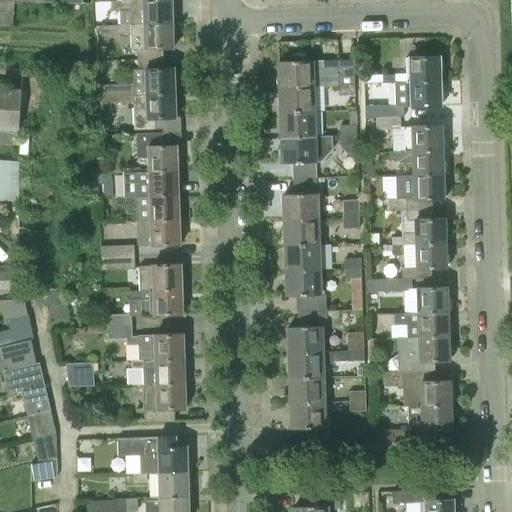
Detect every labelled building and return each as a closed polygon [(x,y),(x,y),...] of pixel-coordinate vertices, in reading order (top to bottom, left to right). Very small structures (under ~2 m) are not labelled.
[(120,25),(173,23),(172,0),(149,0),(122,1),(111,1),(111,12),(120,11),(120,25)] [(138,60),(162,59),(162,49),(174,48),(173,23),(120,25),(99,26),(99,35),(131,34),(131,51),(137,50),(138,60)] [(407,82),(440,81),(440,57),(406,58),(407,82)] [(135,96),(175,94),(174,68),(163,69),(162,59),(138,60),(138,70),(133,70),(134,86),(135,96)] [(339,86),(355,86),(354,60),(338,60),(338,74),(313,75),(313,61),(278,62),(279,88),(315,87),(339,86)] [(395,83),(395,75),(382,75),(383,84),(395,83)] [(410,108),(410,107),(441,106),(440,81),(407,82),(395,83),(396,105),(365,106),(365,118),(376,118),(401,118),(405,117),(404,108),(410,108)] [(135,96),(134,86),(99,87),(100,97),(135,96)] [(355,86),(339,86),(339,96),(355,96),(355,86)] [(280,113),(316,112),(315,87),(279,88),(280,113)] [(0,88),(0,131),(19,133),(22,90),(0,88)] [(133,103),(134,130),(167,129),(167,119),(176,119),(175,94),(135,96),(100,97),(100,113),(111,113),(111,104),(133,103)] [(281,138),(317,137),(316,112),(280,113),(281,138)] [(401,118),(376,118),(376,130),(401,129),(401,118)] [(72,139),(83,140),(84,123),(73,123),(72,139)] [(340,136),(357,135),(357,125),(340,126),(340,136)] [(405,151),(443,150),(442,126),(405,127),(405,151)] [(24,152),(46,153),(47,133),(24,132),(24,152)] [(148,172),(178,171),(177,146),(167,146),(167,133),(136,134),(137,159),(148,158),(148,172)] [(341,146),(357,146),(357,135),(340,136),(341,146)] [(334,137),(317,137),(281,138),(282,164),(292,164),(293,180),(317,178),(316,163),(318,163),(321,162),(334,147),(334,137)] [(412,177),(444,176),(443,150),(405,151),(389,152),(389,160),(400,160),(400,164),(412,163),(412,177)] [(0,178),(18,178),(18,163),(0,163),(0,178)] [(137,197),(179,196),(178,171),(148,172),(136,172),(137,197)] [(98,200),(114,199),(113,175),(97,176),(98,200)] [(407,211),(433,210),(433,200),(444,200),(444,176),(412,177),(410,177),(411,200),(407,200),(407,198),(382,199),(383,212),(407,211)] [(0,201),(19,201),(18,178),(0,178),(0,201)] [(284,221),(320,219),(319,193),(317,194),(317,178),(293,180),(293,195),(283,195),(284,221)] [(150,221),(180,220),(179,196),(137,197),(125,197),(126,206),(137,205),(137,208),(149,207),(150,221)] [(343,219),(360,219),(359,200),(343,201),(343,219)] [(392,246),(446,244),(445,219),(433,220),(433,210),(407,211),(407,220),(414,220),(414,234),(403,234),(403,237),(392,237),(392,246)] [(285,246),(321,245),(320,219),(284,221),(285,246)] [(344,229),(360,229),(360,219),(343,219),(344,229)] [(138,246),(150,246),(180,245),(180,220),(150,221),(138,222),(138,246)] [(402,279),(412,280),(432,279),(431,269),(447,269),(446,244),(392,246),(392,256),(405,256),(405,268),(401,268),(402,279)] [(101,259),(135,257),(134,245),(100,246),(101,259)] [(286,271),(322,270),(321,245),(285,246),(286,271)] [(101,271),(135,270),(135,257),(101,259),(101,271)] [(345,269),(361,268),(361,258),(344,259),(345,269)] [(20,265),(0,266),(0,294),(20,293),(20,265)] [(140,291),(182,289),(181,265),(151,266),(139,266),(140,291)] [(345,279),(362,279),(361,268),(345,269),(345,279)] [(325,296),(323,296),(322,270),(286,271),(287,297),(297,297),(297,312),(326,311),(325,296)] [(417,312),(448,311),(447,287),(416,288),(417,312)] [(129,291),(129,299),(140,298),(141,317),(153,316),(183,315),(182,289),(140,291),(129,291)] [(47,306),(68,305),(65,292),(44,293),(47,306)] [(0,302),(4,321),(8,321),(28,316),(24,299),(0,300),(0,302)] [(50,319),(71,318),(68,305),(47,306),(50,319)] [(297,312),(298,327),(288,327),(289,353),(324,352),(324,326),(327,326),(326,311),(297,312)] [(418,337),(449,337),(448,311),(417,312),(417,313),(394,313),(395,325),(417,325),(418,337)] [(132,326),(132,317),(132,314),(129,314),(107,315),(107,328),(132,326)] [(138,360),(184,359),(183,334),(154,335),(132,336),(132,326),(107,328),(108,340),(126,339),(127,346),(138,345),(138,360)] [(31,340),(34,339),(31,327),(10,332),(13,344),(31,340)] [(348,352),(364,352),(363,332),(347,333),(348,351),(348,352)] [(416,362),(418,362),(449,361),(449,337),(418,337),(387,338),(388,346),(398,346),(398,348),(415,348),(416,362)] [(0,360),(3,372),(16,368),(36,364),(34,352),(31,340),(13,344),(0,346),(0,360)] [(332,352),(333,362),(348,361),(348,352),(348,351),(332,352)] [(290,378),(325,377),(325,363),(333,363),(333,362),(332,352),(324,352),(289,353),(290,378)] [(348,361),(364,361),(364,352),(348,352),(348,361)] [(143,385),(184,384),(184,359),(138,360),(131,360),(131,369),(142,368),(143,385)] [(409,406),(451,404),(450,380),(435,381),(435,371),(413,371),(412,360),(388,361),(388,372),(384,372),(385,387),(403,386),(403,406),(409,406)] [(68,376),(93,375),(93,363),(66,364),(68,376)] [(22,392),(45,387),(43,375),(19,381),(22,392)] [(290,404),(326,403),(325,377),(290,378),(290,404)] [(143,385),(144,423),(172,422),(172,409),(185,409),(184,384),(143,385)] [(349,401),(366,401),(365,391),(349,391),(349,401)] [(28,416),(51,411),(48,399),(25,404),(28,416)] [(350,412),(366,411),(366,401),(349,401),(350,412)] [(326,445),(325,428),(327,428),(326,403),(290,404),(291,429),(301,429),(301,445),(326,445)] [(451,404),(409,406),(409,414),(409,429),(394,430),(395,442),(419,441),(419,429),(423,429),(423,431),(452,430),(451,404)] [(30,428),(54,422),(51,411),(28,416),(30,428)] [(36,454),(56,450),(56,434),(33,439),(36,454)] [(158,472),(188,471),(187,446),(176,447),(176,436),(118,438),(118,456),(146,455),(146,458),(158,457),(158,472)] [(31,481),(57,477),(57,458),(31,464),(31,481)] [(159,498),(189,497),(188,471),(158,472),(159,498)] [(128,483),(147,482),(147,473),(128,474),(128,483)] [(422,511),(454,511),(454,499),(450,500),(450,490),(416,491),(417,501),(422,501),(422,511)] [(407,503),(417,503),(417,501),(416,491),(392,491),(393,504),(407,503)] [(293,511),(329,511),(330,509),(338,509),(337,492),(303,493),(304,506),(293,507),(293,511)] [(189,511),(189,497),(159,498),(159,500),(145,501),(145,511),(189,511)] [(127,511),(127,498),(113,499),(113,500),(87,501),(87,511),(127,511)]
